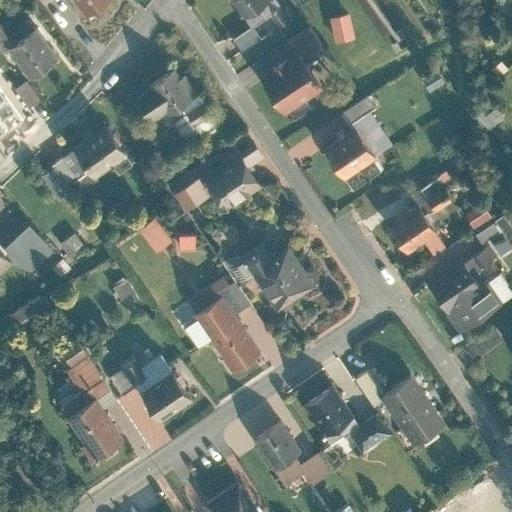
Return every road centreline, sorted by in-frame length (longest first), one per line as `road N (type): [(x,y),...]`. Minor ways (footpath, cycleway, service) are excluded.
road 1 (residential): [(172,0),(389,302)]
road 2 (residential): [(389,302),(83,511)]
road 3 (residential): [(4,174),(170,0)]
road 4 (residential): [(389,302),(487,429)]
